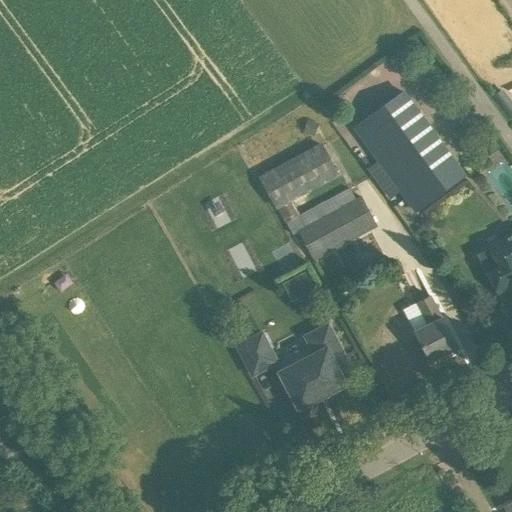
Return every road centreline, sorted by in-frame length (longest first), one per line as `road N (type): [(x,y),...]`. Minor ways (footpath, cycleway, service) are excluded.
road 1 (unclassified): [(283,511),(511,391)]
road 2 (unclassified): [(119,511),(0,363)]
road 3 (unclassified): [(511,135),(417,0)]
